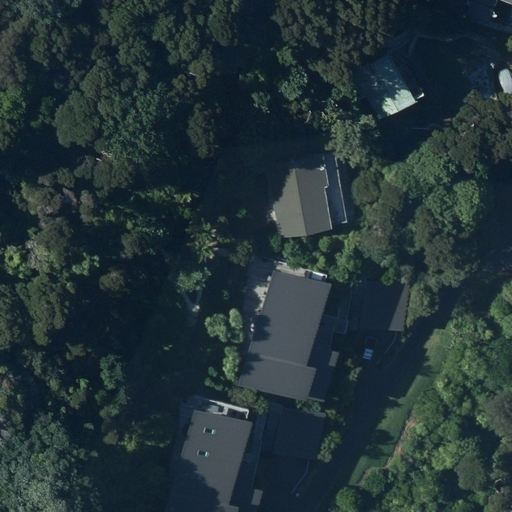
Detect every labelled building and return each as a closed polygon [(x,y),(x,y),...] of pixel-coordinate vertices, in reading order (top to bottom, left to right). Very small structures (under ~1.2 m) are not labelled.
[(511,0),(467,0),(467,2),(472,4),(467,20),(487,26),(494,3),(511,8),(511,0)] [(243,71),(247,40),(213,36),(208,73),(235,76),(236,70),(243,71)] [(385,56),(332,83),(346,111),(359,104),(358,100),(365,97),(378,123),(412,106),(411,102),(421,97),(405,65),(393,72),(385,56)] [(276,233),(343,223),(330,147),(264,157),(276,233)] [(273,261),(237,376),(319,401),(334,352),(325,350),(333,325),(317,321),(330,279),(273,261)] [(411,293),(367,286),(360,335),(404,341),(411,293)] [(189,395),(157,511),(253,511),(260,487),(247,484),(253,463),(238,459),(250,411),(189,395)] [(326,418),(282,408),(272,455),(316,465),(326,418)]
